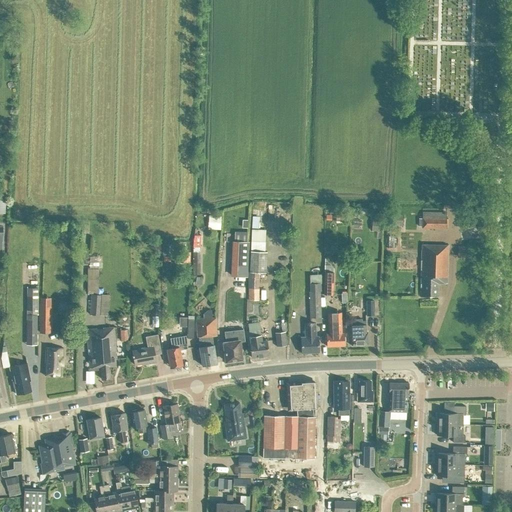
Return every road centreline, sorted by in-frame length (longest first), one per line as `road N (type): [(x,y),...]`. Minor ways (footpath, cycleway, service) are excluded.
road 1 (tertiary): [(196,381),(421,363)]
road 2 (tertiary): [(0,419),(196,381)]
road 3 (residential): [(387,511),(390,496),(416,482),(421,363)]
road 4 (residential): [(197,511),(196,381)]
